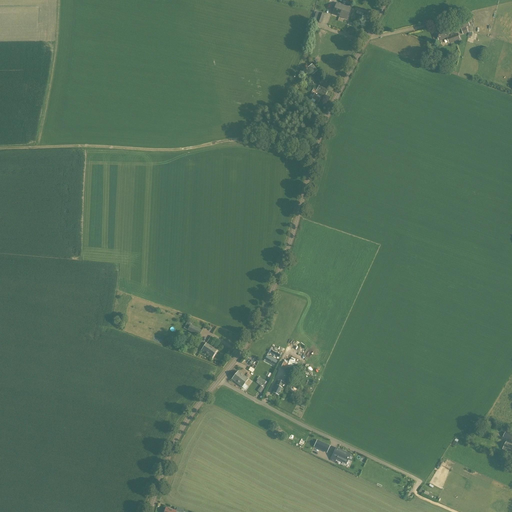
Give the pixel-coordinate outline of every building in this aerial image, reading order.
[(332,14),(339,17),(341,11),(340,10),(342,5),(336,3),(332,14)] [(350,8),(342,5),(340,10),(341,11),(339,17),(346,19),(350,8)] [(316,22),(321,24),(324,15),(319,13),(316,22)] [(457,31),(464,28),(470,26),(468,20),(455,25),(457,31)] [(449,43),(455,41),(460,39),(458,34),(449,37),(446,28),(435,32),(439,41),(447,38),(449,43)] [(320,73),(318,71),(313,64),(307,68),(312,75),(313,74),(315,77),(320,73)] [(317,78),(320,84),(325,81),(322,75),(317,78)] [(319,86),(317,90),(314,88),(309,97),(318,102),(321,97),(323,99),(328,90),(319,86)] [(202,331),(193,326),(190,325),(187,330),(190,332),(199,336),(202,331)] [(211,358),(217,351),(206,343),(201,351),(211,358)] [(278,361),(267,355),(266,358),(276,364),(278,361)] [(293,373),(296,365),(293,364),(292,366),(283,362),(281,368),(293,373)] [(242,387),(248,380),(238,372),(232,380),(242,387)] [(258,379),(256,382),(264,388),(267,383),(264,381),(265,379),(261,376),(260,377),(259,377),(257,379),(258,379)] [(280,388),(283,382),(279,381),(276,386),(275,385),(273,388),(274,389),(272,393),(278,395),(282,389),(280,388)] [(511,454),(511,453),(511,443),(506,441),(502,449),(511,454)] [(334,462),(336,459),(346,463),(350,455),(336,448),(330,461),(334,462)]
